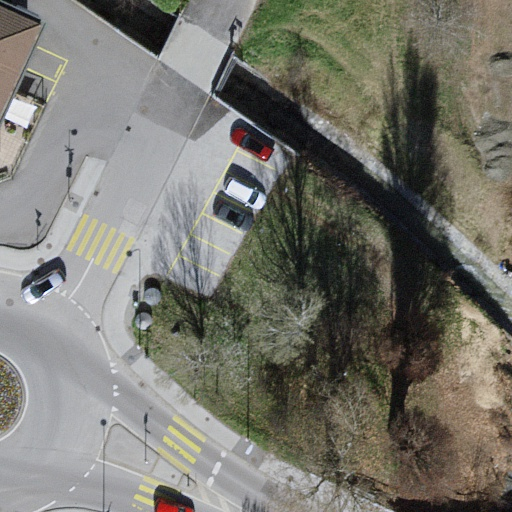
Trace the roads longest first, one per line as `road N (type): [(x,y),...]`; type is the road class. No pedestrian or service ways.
road 1 (residential): [(48,318),(100,242),(223,0)]
road 2 (secondary): [(262,511),(74,357)]
road 3 (secondary): [(37,473),(185,511)]
road 4 (secondary): [(37,473),(73,427),(80,392),(74,357)]
